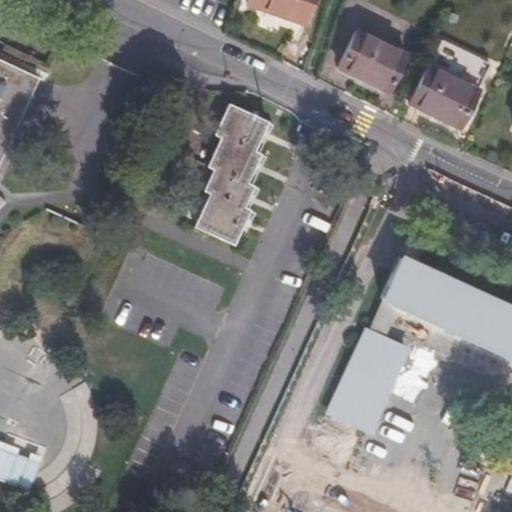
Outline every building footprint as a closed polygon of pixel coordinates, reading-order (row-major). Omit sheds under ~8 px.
[(307,0),(244,0),(245,1),(300,21),(307,0)] [(403,53),(353,29),(337,64),(387,88),(403,53)] [(488,59),(438,36),(410,100),(459,122),(488,59)] [(2,57),(36,72),(42,60),(8,45),(2,57)] [(0,147),(27,79),(0,66),(0,147)] [(259,128),(265,131),(269,122),(225,102),(212,129),(219,133),(206,160),(213,163),(199,194),(205,197),(193,225),(232,243),(242,221),(247,224),(251,217),(245,214),(237,211),(247,190),(254,193),(258,184),(250,180),(244,178),(252,159),(258,161),(263,152),(257,149),(251,146),(259,128)] [(257,149),(265,131),(259,128),(251,146),(257,149)] [(250,180),(258,161),(252,159),(244,178),(250,180)] [(353,184),(342,179),(334,195),(346,199),(353,184)] [(237,211),(245,214),(254,193),(247,190),(237,211)] [(242,221),(232,243),(238,245),(247,224),(242,221)] [(511,307),(398,255),(379,297),(382,298),(366,330),(364,329),(326,411),(365,430),(403,347),(380,336),(394,304),(511,358),(511,307)] [(0,471),(34,482),(42,452),(0,439),(0,471)] [(363,511),(295,480),(280,511),(363,511)]
